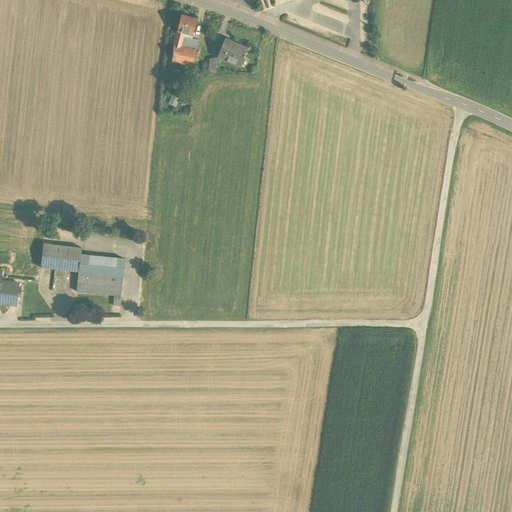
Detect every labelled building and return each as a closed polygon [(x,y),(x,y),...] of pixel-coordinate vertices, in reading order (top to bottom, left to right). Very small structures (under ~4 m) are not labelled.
[(196,19),(181,15),(177,31),(184,33),(192,35),(196,19)] [(184,33),(177,31),(173,46),(180,47),(184,33)] [(198,41),(191,39),(189,49),(196,51),(198,41)] [(246,48),(237,45),(237,44),(224,39),(217,57),(220,59),(240,67),(244,55),(247,48),(246,48)] [(180,47),(173,46),(172,60),(192,66),(196,51),(189,49),(180,47)] [(216,60),(209,59),(208,71),(215,72),(216,63),(216,60)] [(80,248),(43,243),(40,267),(78,272),(80,255),(81,248),(80,247),(80,248)] [(80,255),(78,272),(123,277),(125,259),(80,255)] [(2,272),(0,271),(0,302),(9,304),(10,292),(18,293),(19,283),(1,282),(2,272)] [(123,277),(78,272),(76,292),(114,296),(113,306),(120,306),(123,277)] [(18,293),(10,292),(9,304),(17,305),(18,293)]
